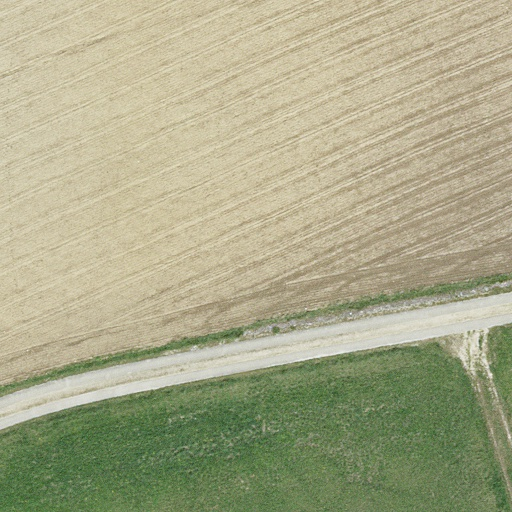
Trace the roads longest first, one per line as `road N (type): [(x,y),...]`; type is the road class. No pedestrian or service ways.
road 1 (track): [(511,307),(59,389),(0,412)]
road 2 (track): [(462,317),(511,481)]
